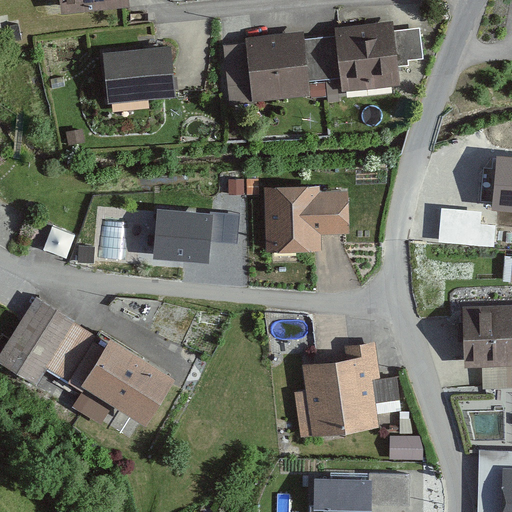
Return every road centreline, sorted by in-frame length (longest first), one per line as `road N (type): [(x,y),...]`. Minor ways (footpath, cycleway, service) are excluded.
road 1 (residential): [(401,305),(62,274),(0,250)]
road 2 (unclassified): [(401,305),(397,224),(473,0)]
road 3 (unclassified): [(460,511),(452,462),(401,305)]
road 4 (residential): [(130,21),(306,0)]
